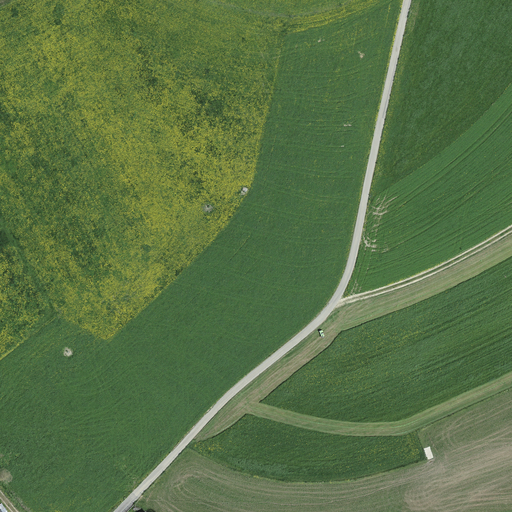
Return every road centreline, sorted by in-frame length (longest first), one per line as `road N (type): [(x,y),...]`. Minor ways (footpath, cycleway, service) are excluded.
road 1 (track): [(118,511),(236,388),(332,304),(353,254),(408,0)]
road 2 (track): [(332,304),(427,273),(511,227)]
